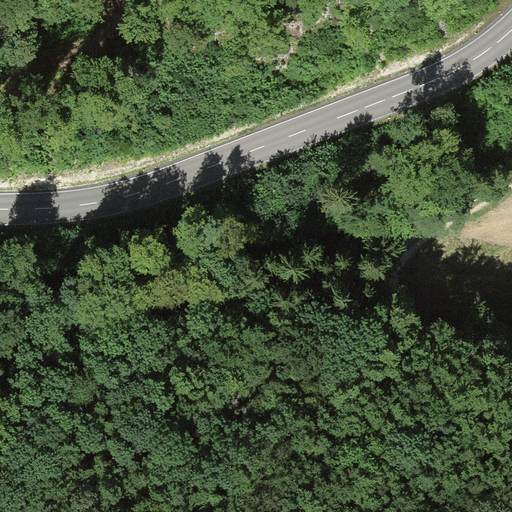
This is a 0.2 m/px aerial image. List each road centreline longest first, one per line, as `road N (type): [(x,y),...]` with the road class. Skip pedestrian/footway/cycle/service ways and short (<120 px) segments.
road 1 (tertiary): [(0,209),(104,202),(192,174),(444,75),(511,28)]
road 2 (track): [(417,284),(188,336),(85,350)]
road 3 (track): [(511,371),(433,329),(418,301),(414,255),(422,237),(511,189)]
